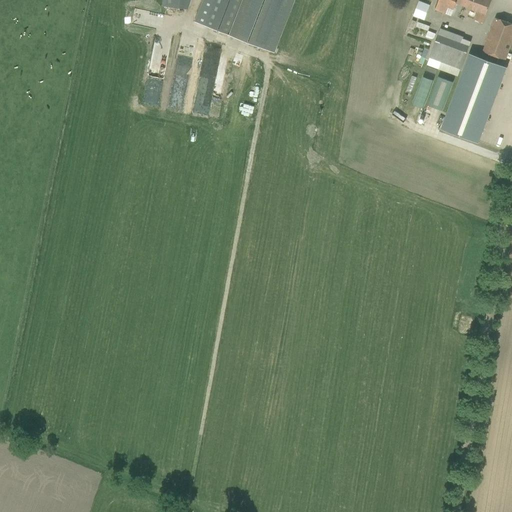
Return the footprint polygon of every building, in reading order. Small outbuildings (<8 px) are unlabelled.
[(161,0),(161,6),(184,8),(187,0),(161,0)] [(193,22),(234,38),(274,53),(293,0),(201,0),(197,12),(194,12),(192,17),(195,18),(193,22)] [(438,0),(436,8),(435,10),(451,16),(456,4),(477,12),(474,20),(483,23),(491,0),(438,0)] [(413,16),(424,20),(430,5),(419,1),(413,16)] [(511,23),(495,18),(492,27),(482,51),(505,60),(511,41),(511,23)] [(418,21),(416,26),(428,31),(430,26),(418,21)] [(427,66),(459,75),(470,38),(438,29),(427,66)] [(508,68),(471,54),(442,130),(480,144),(508,68)] [(188,76),(190,61),(177,59),(175,74),(188,76)] [(423,108),(433,80),(423,77),(413,104),(423,108)] [(438,77),(428,105),(442,111),(453,82),(438,77)]
